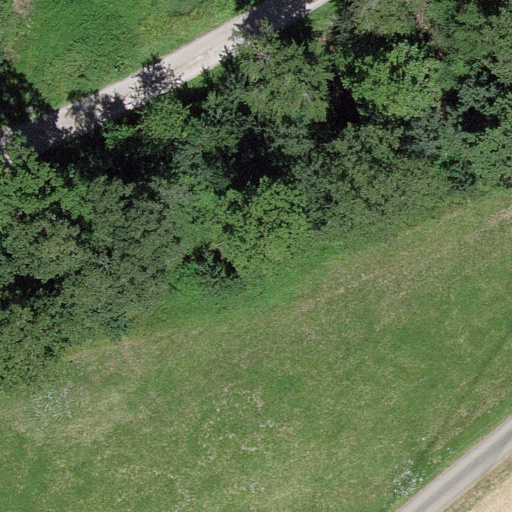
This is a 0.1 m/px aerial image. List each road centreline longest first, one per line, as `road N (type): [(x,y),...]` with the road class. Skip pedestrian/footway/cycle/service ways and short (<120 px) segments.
road 1 (track): [(304,0),(0,156)]
road 2 (track): [(511,425),(407,511)]
